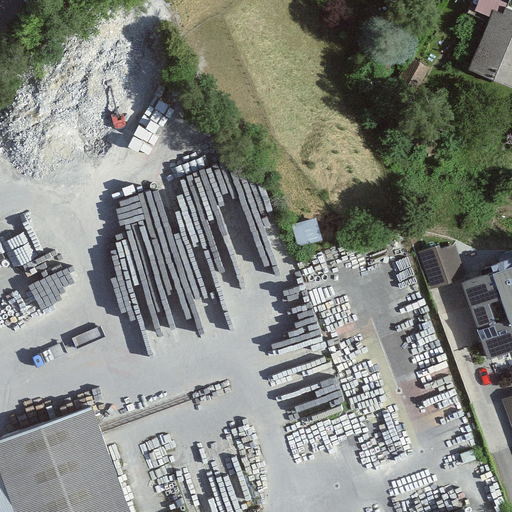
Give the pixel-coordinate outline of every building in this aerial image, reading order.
[(475,0),(473,6),(493,15),(498,1),(495,0),(475,0)] [(496,17),(487,14),(463,71),(511,90),(511,12),(500,8),(496,17)] [(416,89),(426,69),(408,60),(398,81),(416,89)] [(297,245),(316,242),(313,223),(294,226),(297,245)] [(412,253),(425,290),(461,277),(450,246),(435,251),(433,246),(412,253)] [(511,262),(455,284),(483,358),(511,347),(511,262)] [(511,396),(500,400),(511,434),(511,396)] [(122,511),(86,406),(0,435),(0,511),(122,511)]
